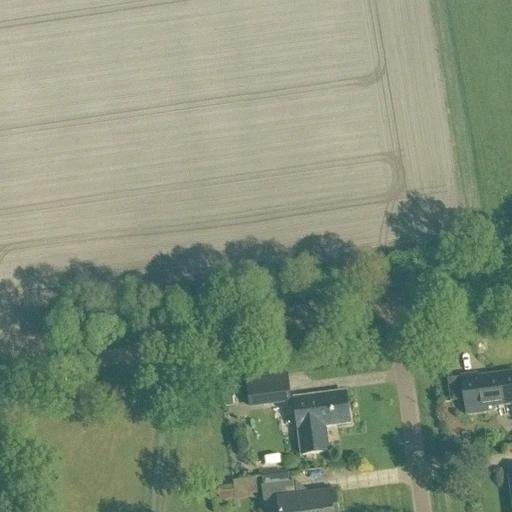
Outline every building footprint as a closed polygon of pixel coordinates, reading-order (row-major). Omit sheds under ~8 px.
[(487,410),(511,406),(511,373),(476,379),(476,376),(462,378),(467,416),(488,413),(487,410)] [(289,403),(288,400),(286,383),(246,389),(249,408),(289,403)] [(233,386),(224,387),(226,409),(235,408),(233,386)] [(325,428),(350,424),(346,394),(295,402),(299,432),(300,432),(303,457),(329,454),(325,428)] [(337,511),(335,493),(298,499),(296,483),(262,488),(264,503),(278,502),(279,511),(337,511)] [(220,501),(246,498),(244,484),(218,487),(220,501)]
